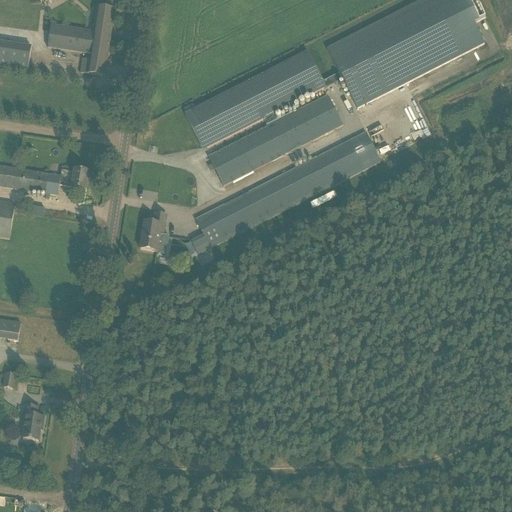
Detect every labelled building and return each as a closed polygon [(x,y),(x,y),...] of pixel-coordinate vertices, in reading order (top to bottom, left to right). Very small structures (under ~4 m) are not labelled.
[(472,0),(464,4),(462,0),(430,0),(327,43),(353,106),(487,49),(476,24),(481,21),(472,0)] [(98,9),(94,33),(51,26),(48,49),(90,56),(89,62),(82,60),(80,74),(104,78),(114,12),(98,9)] [(32,48),(0,43),(0,67),(28,72),(31,54),(32,48)] [(310,55),(184,110),(202,150),(265,122),(268,129),(209,154),(222,184),(344,130),(330,96),(303,108),(300,100),(338,84),(335,77),(323,82),(310,55)] [(0,188),(46,195),(58,197),(60,188),(86,192),(89,174),(79,172),(74,172),(73,173),(62,171),(60,178),(54,177),(16,170),(0,167),(0,188)] [(0,239),(9,241),(15,205),(0,202),(0,239)] [(144,223),(139,251),(158,255),(165,256),(168,238),(161,237),(161,235),(163,235),(165,235),(168,217),(156,215),(154,214),(153,224),(144,223)] [(203,236),(191,242),(198,257),(210,250),(203,236)] [(13,343),(18,344),(21,324),(11,323),(8,342),(13,343)] [(15,377),(9,376),(6,375),(4,389),(13,391),(15,377)] [(37,418),(38,409),(25,407),(23,423),(25,424),(23,440),(39,443),(41,426),(43,427),(44,419),(37,418)]
